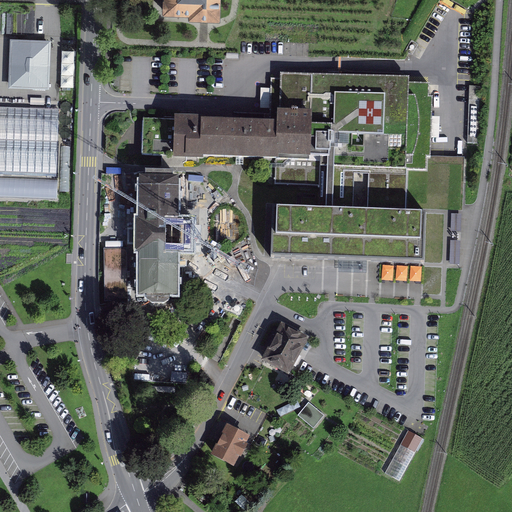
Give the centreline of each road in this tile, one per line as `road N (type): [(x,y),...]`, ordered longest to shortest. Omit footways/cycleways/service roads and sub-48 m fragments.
road 1 (primary): [(93,0),(84,298),(134,494)]
road 2 (residential): [(134,494),(190,451),(266,308)]
